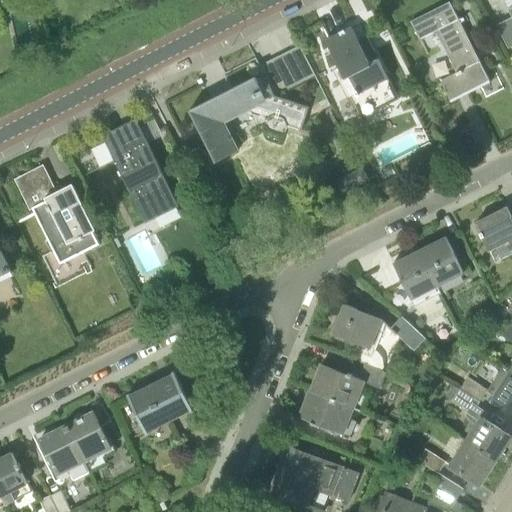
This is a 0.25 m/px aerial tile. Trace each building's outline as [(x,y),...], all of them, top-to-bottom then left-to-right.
[(447,52),(470,41),(450,2),(411,22),(420,40),(437,31),(447,52)] [(360,44),(352,27),(326,40),(339,67),(337,68),(363,118),(399,99),(368,38),(360,44)] [(190,110),(217,162),(239,150),(225,122),(246,112),(266,119),(273,115),(284,118),(287,125),(301,130),(309,107),(274,96),(300,83),(285,52),(259,65),(271,90),(264,94),(255,77),(190,110)] [(322,110),(331,105),(327,98),(318,102),(322,110)] [(103,135),(147,222),(180,206),(145,137),(122,149),(114,133),(103,135)] [(61,263),(83,251),(100,243),(94,231),(72,188),(33,207),(61,263)] [(480,233),(489,251),(508,242),(511,249),(511,214),(507,206),(477,221),(483,232),(480,233)] [(420,249),(442,293),(464,281),(461,275),(465,273),(446,236),(420,249)] [(0,282),(14,275),(11,270),(12,270),(0,246),(0,282)] [(416,307),(442,293),(420,249),(393,262),(412,300),(416,307)] [(334,334),(367,347),(364,354),(372,357),(385,322),(384,319),(345,304),(334,334)] [(415,350),(426,338),(402,316),(391,328),(415,350)] [(511,342),(511,325),(505,321),(497,332),(511,342)] [(312,389),(363,409),(368,394),(363,392),(367,382),(381,388),(387,372),(365,363),(359,379),(322,364),(312,389)] [(129,395),(148,432),(193,409),(175,372),(129,395)] [(511,373),(509,372),(493,395),(511,407),(511,373)] [(460,388),(481,402),(488,390),(468,376),(460,388)] [(363,409),(312,389),(311,389),(301,415),(313,420),(312,422),(316,424),(317,422),(343,432),(342,434),(351,439),(363,409)] [(67,425),(86,463),(113,449),(94,412),(67,425)] [(465,440),(496,460),(511,436),(480,416),(465,440)] [(59,476),(86,463),(67,425),(40,439),(59,476)] [(496,460),(465,440),(449,464),(480,484),(496,460)] [(278,473),(334,495),(344,468),(289,446),(278,473)] [(418,460),(439,473),(446,461),(426,448),(418,460)] [(0,496),(1,498),(29,484),(13,452),(0,458),(0,496)] [(436,487),(456,500),(464,489),(441,474),(436,487)] [(429,503),(449,511),(456,500),(436,487),(429,503)] [(51,495),(59,511),(69,511),(72,511),(61,490),(51,495)] [(377,511),(408,511),(412,502),(385,492),(377,511)] [(46,511),(59,511),(51,495),(40,500),(46,511)] [(435,511),(412,502),(408,511),(435,511)]
